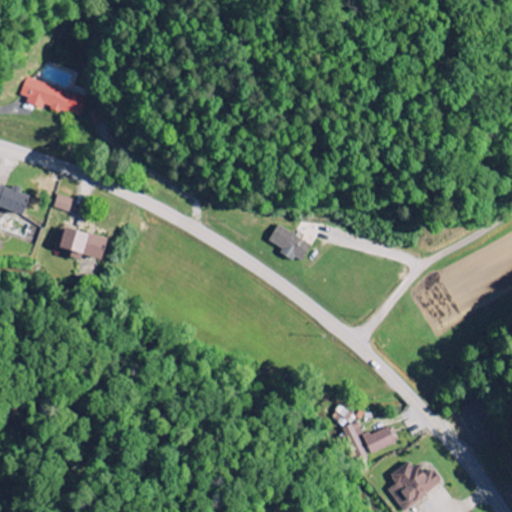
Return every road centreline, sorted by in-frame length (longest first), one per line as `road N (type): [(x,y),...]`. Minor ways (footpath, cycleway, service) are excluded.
road 1 (secondary): [(502,511),(397,383),(276,281),(148,204),(0,146)]
road 2 (residential): [(355,343),(420,270),(511,210)]
